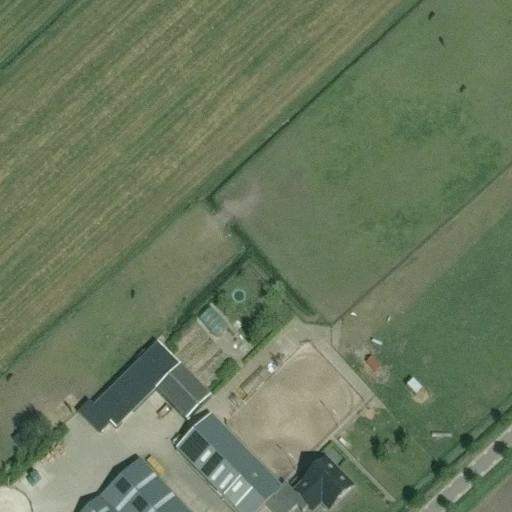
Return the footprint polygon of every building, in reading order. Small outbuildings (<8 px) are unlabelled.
[(204,314),(224,329),(234,315),(215,300),(204,314)] [(233,320),(224,330),(238,342),(247,332),(233,320)] [(88,403),(76,415),(97,436),(108,425),(115,432),(179,369),(156,346),(93,408),(88,403)] [(180,364),(178,366),(183,372),(161,394),(185,418),(210,395),(180,364)] [(345,446),(359,459),(400,415),(386,402),(345,446)] [(176,452),(235,511),(258,511),(281,490),(210,418),(176,452)] [(70,433),(59,440),(67,451),(64,453),(71,464),(98,446),(91,435),(78,444),(70,433)] [(185,511),(141,463),(86,511),(185,511)] [(328,511),(352,489),(334,472),(324,481),(315,472),(301,485),(302,486),(293,495),(310,511),(313,511),(320,505),(327,511),(328,511)] [(12,511),(0,501),(0,511),(12,511)]
